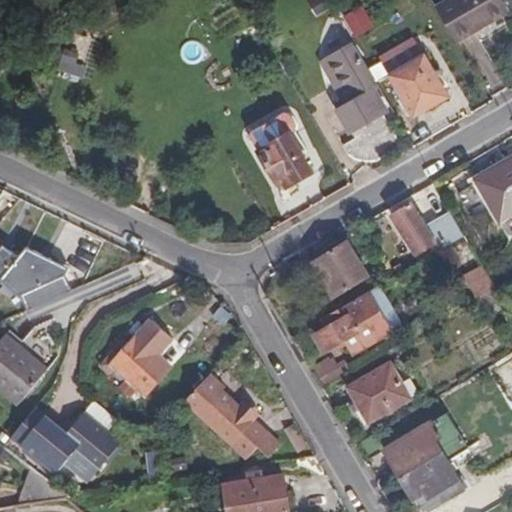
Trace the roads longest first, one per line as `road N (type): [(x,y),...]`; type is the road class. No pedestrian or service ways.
road 1 (residential): [(511,114),(232,277)]
road 2 (residential): [(232,277),(370,511)]
road 3 (residential): [(0,165),(232,277)]
